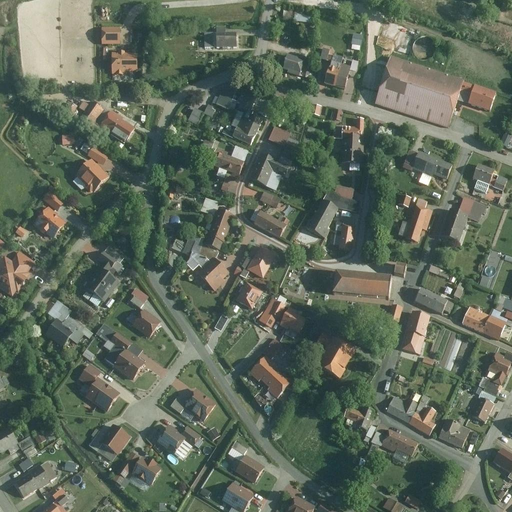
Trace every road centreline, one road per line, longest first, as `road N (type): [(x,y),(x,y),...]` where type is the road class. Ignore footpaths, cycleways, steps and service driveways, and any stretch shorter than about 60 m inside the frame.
road 1 (residential): [(283,91),(237,211),(244,225),(319,264),(356,257),(376,114)]
road 2 (residential): [(353,511),(279,461),(196,343)]
road 3 (residential): [(151,177),(63,264),(0,352)]
road 4 (residential): [(410,308),(380,414),(475,468)]
road 5 (residential): [(196,343),(150,268),(151,177)]
road 6 (residential): [(468,145),(410,308)]
road 7 (residential): [(151,177),(174,102),(219,78),(253,72)]
